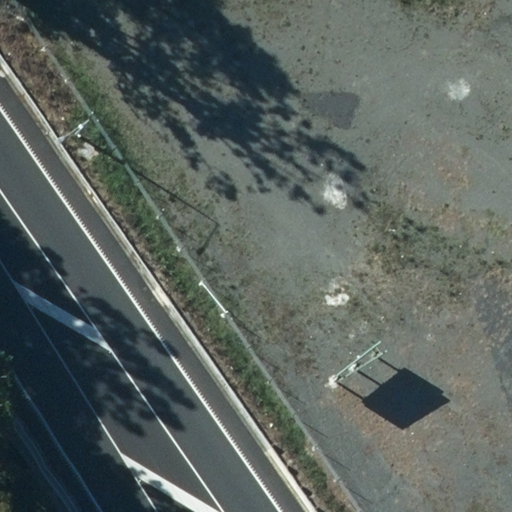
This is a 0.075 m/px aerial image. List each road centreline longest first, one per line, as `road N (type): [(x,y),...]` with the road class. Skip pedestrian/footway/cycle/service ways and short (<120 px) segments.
road 1 (trunk): [(0,272),(115,434)]
road 2 (trunk): [(115,434),(247,511)]
